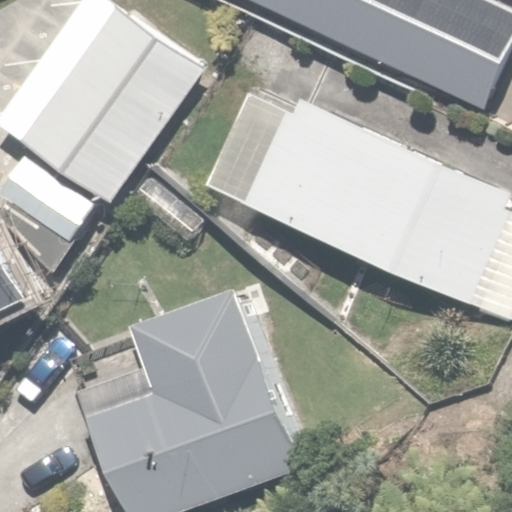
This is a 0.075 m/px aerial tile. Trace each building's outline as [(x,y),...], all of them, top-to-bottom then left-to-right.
[(221,66),(131,0),(91,0),(5,118),(43,146),(10,190),(24,201),(11,218),(65,257),(111,195),(120,202),(221,66)] [(511,0),(270,0),(498,106),(511,75),(511,0)] [(245,229),(258,200),(511,315),(511,186),(310,95),(304,108),(258,87),(214,183),(225,189),(213,215),(245,229)] [(0,312),(36,296),(0,217),(0,312)] [(316,459),(259,284),(155,318),(169,361),(129,374),(121,347),(86,358),(97,394),(106,391),(145,511),(167,511),(204,500),(208,511),(216,511),(236,506),(230,487),(316,459)]
